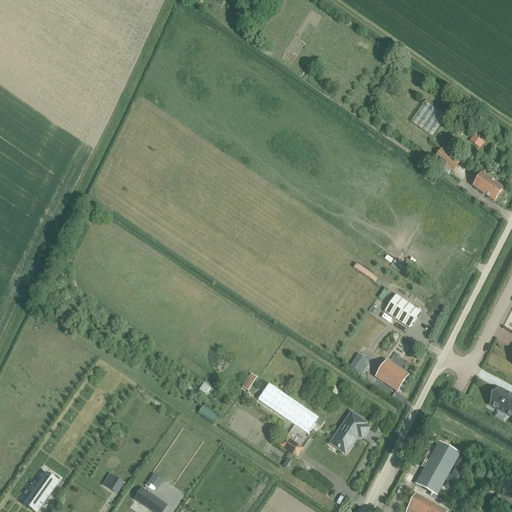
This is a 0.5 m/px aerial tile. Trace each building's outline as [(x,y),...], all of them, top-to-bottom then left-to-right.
[(425,102),(412,123),(434,137),(448,116),(425,102)] [(475,135),(470,142),(481,149),(486,142),(475,135)] [(443,149),(435,160),(453,173),(460,161),(443,149)] [(480,168),(486,172),(489,167),(483,163),(480,168)] [(494,202),(503,189),(482,174),(473,187),(494,202)] [(394,262),(391,267),(409,276),(411,271),(394,262)] [(358,264),(355,268),(374,282),(377,278),(358,264)] [(410,330),(421,313),(396,296),(385,313),(410,330)] [(350,368),(361,375),(367,367),(356,359),(350,368)] [(397,392),(408,376),(388,363),(377,379),(397,392)] [(251,375),(242,388),(248,392),(257,379),(251,375)] [(204,384),(199,391),(206,396),(210,389),(204,384)] [(269,385),(258,402),(308,435),(319,419),(269,385)] [(511,397),(500,390),(491,407),(511,418),(511,397)] [(203,406),(198,414),(213,425),(219,416),(203,406)] [(366,425),(352,415),(331,445),(346,454),(358,436),(362,439),(369,429),(365,426),(366,425)] [(303,450),(301,448),(286,438),(280,447),(297,459),(303,450)] [(449,475),(460,455),(439,443),(416,485),(437,497),(437,496),(445,481),(449,475)] [(288,460),(283,467),(287,470),(292,463),(288,460)] [(43,465),(18,500),(25,504),(24,506),(32,511),(38,511),(59,483),(62,479),(43,465)] [(116,479),(108,490),(117,495),(124,484),(116,479)] [(142,490),(135,500),(152,511),(163,511),(167,507),(142,490)] [(414,511),(445,511),(416,495),(408,509),(414,511)]
